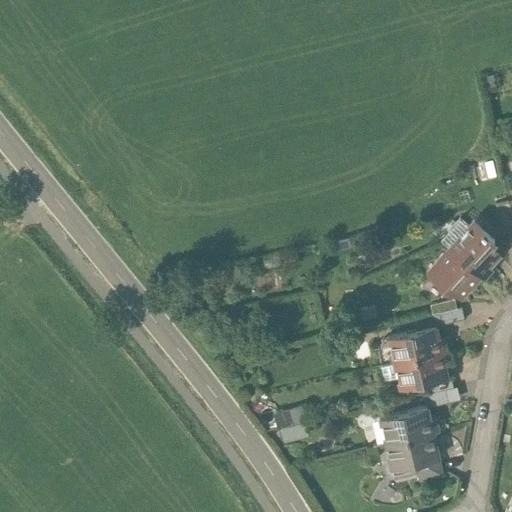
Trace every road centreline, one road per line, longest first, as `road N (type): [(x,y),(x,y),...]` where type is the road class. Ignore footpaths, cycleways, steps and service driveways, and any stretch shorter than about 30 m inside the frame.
road 1 (tertiary): [(0,131),(295,511)]
road 2 (residential): [(511,320),(479,511)]
